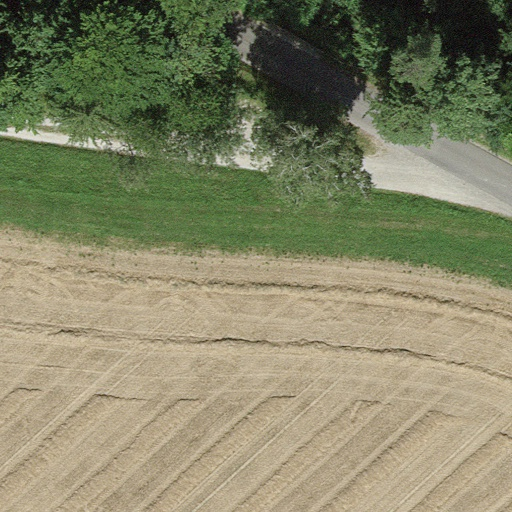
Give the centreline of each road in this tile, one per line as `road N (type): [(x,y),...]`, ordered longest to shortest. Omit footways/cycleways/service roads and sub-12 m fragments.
road 1 (track): [(469,139),(0,85)]
road 2 (unclassified): [(221,0),(511,162)]
